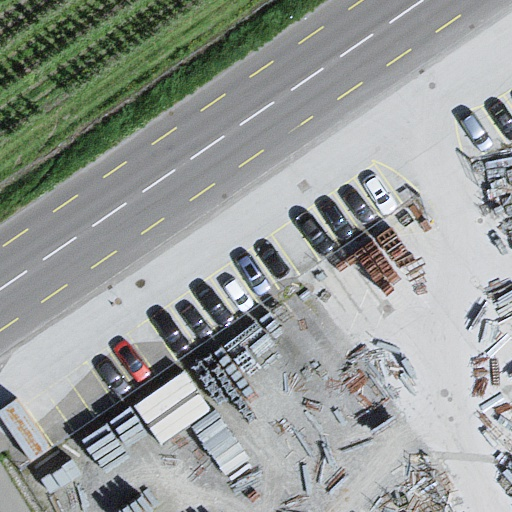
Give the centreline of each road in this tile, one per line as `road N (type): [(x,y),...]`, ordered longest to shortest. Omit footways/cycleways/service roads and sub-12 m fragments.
road 1 (primary): [(0,313),(455,0)]
road 2 (primary): [(366,0),(0,252)]
road 3 (unknown): [(511,233),(379,52)]
